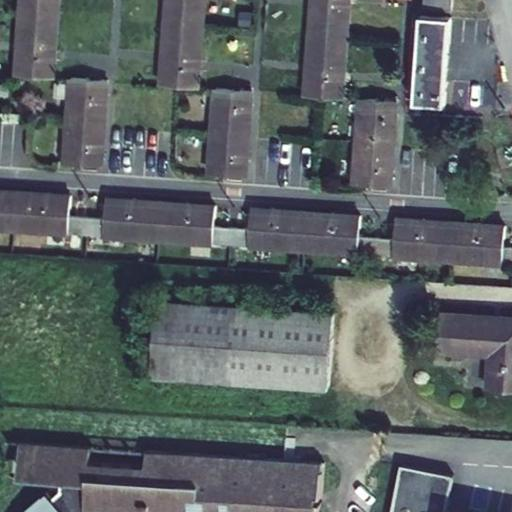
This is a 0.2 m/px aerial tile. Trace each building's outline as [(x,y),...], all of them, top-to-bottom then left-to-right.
[(22,0),(18,75),(55,77),(59,0),(22,0)] [(204,0),(168,0),(162,85),(199,88),(204,0)] [(350,0),(313,0),(308,95),(344,97),(350,0)] [(425,0),(425,9),(452,10),(453,0),(425,0)] [(452,18),(421,16),(415,103),(445,105),(452,18)] [(109,81),(71,78),(66,163),(103,165),(109,81)] [(253,91),(217,88),(211,173),(247,175),(253,91)] [(397,101),(360,99),(355,184),(392,186),(397,101)] [(0,228),(511,262),(511,247),(504,247),(506,226),(398,219),(396,239),(360,237),(361,216),(252,209),(251,229),(215,227),(216,206),(108,199),(106,219),(70,217),(71,196),(0,191),(0,228)] [(335,313),(158,300),(153,375),(330,387),(335,313)] [(511,316),(441,313),(439,351),(490,354),(487,388),(511,389),(511,316)] [(48,491),(23,511),(318,511),(322,502),(325,462),(148,451),(147,466),(90,463),(91,447),(29,443),(26,479),(62,482),(62,490),(55,497),(48,491)] [(455,475),(402,464),(392,511),(461,511),(448,509),(455,475)]
